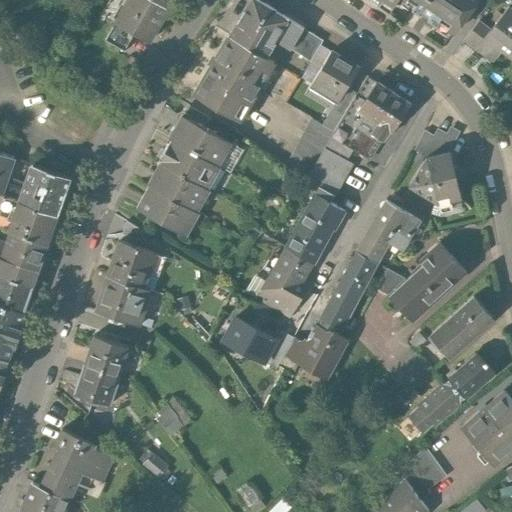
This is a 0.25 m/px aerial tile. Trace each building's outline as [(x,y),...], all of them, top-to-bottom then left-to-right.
[(132,0),(116,27),(151,48),(173,12),(153,0),(132,0)] [(153,0),(173,12),(179,0),(153,0)] [(267,0),(245,0),(227,32),(264,54),(273,39),(288,49),(301,28),(302,25),(267,0)] [(368,0),(390,15),(400,0),(399,0),(368,0)] [(399,0),(400,0),(453,38),(469,14),(479,0),(399,0)] [(492,0),(479,0),(469,14),(479,21),(494,1),(492,0)] [(511,10),(508,8),(491,32),(475,52),(494,66),(502,54),(511,61),(511,10)] [(475,52),(491,32),(480,24),(465,44),(475,52)] [(301,28),(288,49),(308,62),(321,40),(301,28)] [(227,32),(192,92),(240,120),(275,61),(264,54),(227,32)] [(346,88),(359,67),(331,50),(304,93),(331,110),(335,103),(336,104),(346,88)] [(356,95),(364,100),(377,81),(368,75),(356,95)] [(392,132),(411,103),(377,81),(364,100),(361,106),(367,110),(358,124),(383,140),(390,130),(392,132)] [(335,103),(331,110),(323,126),(335,132),(356,95),(346,88),(336,104),(335,103)] [(168,134),(171,135),(218,163),(231,141),(181,112),(168,134)] [(323,126),(313,120),(287,168),(306,182),(307,181),(326,147),(332,137),(335,132),(323,126)] [(412,161),(420,166),(425,156),(448,150),(460,132),(449,126),(445,133),(438,129),(434,136),(424,130),(414,150),(417,152),(412,161)] [(157,158),(158,159),(208,189),(221,165),(218,163),(171,135),(157,158)] [(351,149),(332,137),(326,147),(345,159),(351,149)] [(351,164),(345,159),(326,147),(307,181),(320,188),(332,195),(334,196),(351,164)] [(0,193),(3,194),(10,174),(16,156),(0,150),(0,193)] [(420,166),(408,186),(439,204),(462,198),(448,150),(425,156),(420,166)] [(146,181),(148,183),(198,212),(210,190),(208,189),(158,159),(146,181)] [(23,178),(16,199),(57,213),(71,174),(29,160),(23,178)] [(23,178),(10,174),(3,194),(16,199),(23,178)] [(148,183),(135,205),(187,235),(200,213),(198,212),(148,183)] [(332,195),(320,188),(285,248),(313,263),(333,228),(335,229),(346,212),(328,202),(332,195)] [(0,213),(9,216),(16,199),(3,194),(0,193),(0,213)] [(57,213),(16,199),(9,216),(7,224),(48,239),(57,213)] [(419,220),(387,201),(357,251),(377,262),(389,242),(402,249),(419,220)] [(48,239),(7,224),(3,237),(0,244),(0,250),(40,264),(48,239)] [(391,287),(416,314),(468,266),(439,235),(420,253),(424,257),(405,275),(391,287)] [(105,275),(144,287),(156,252),(117,239),(105,275)] [(303,281),(313,263),(285,248),(267,280),(257,297),(291,317),(306,288),(305,287),(303,281)] [(0,270),(34,281),(40,264),(0,250),(0,270)] [(377,262),(357,251),(321,318),(340,328),(341,328),(377,262)] [(246,263),(233,256),(227,268),(239,275),(246,263)] [(387,292),(391,287),(405,275),(389,266),(377,287),(387,292)] [(0,300),(24,309),(34,281),(0,270),(0,300)] [(267,280),(257,274),(247,291),(257,297),(267,280)] [(105,275),(94,309),(139,323),(150,289),(144,287),(105,275)] [(427,334),(448,357),(492,318),(471,294),(427,334)] [(0,329),(16,334),(24,309),(0,300),(0,329)] [(264,362),(277,338),(236,317),(223,340),(264,362)] [(340,328),(321,318),(318,324),(327,329),(330,328),(337,333),(340,328)] [(311,331),(305,343),(299,356),(302,358),(331,374),(348,341),(336,335),(337,333),(330,328),(327,329),(318,324),(313,332),(311,331)] [(0,354),(8,357),(16,334),(0,329),(0,354)] [(277,338),(264,362),(277,369),(280,363),(294,337),(282,330),(277,338)] [(93,333),(83,362),(120,375),(130,345),(93,333)] [(299,356),(305,343),(294,337),(280,363),(295,371),(302,358),(299,356)] [(390,372),(409,392),(415,386),(433,368),(414,349),(390,372)] [(497,370),(478,349),(447,376),(466,397),(497,370)] [(83,362),(74,390),(110,402),(120,375),(83,362)] [(436,424),(466,397),(447,376),(416,403),(419,407),(408,417),(420,431),(433,420),(436,424)] [(412,399),(399,386),(387,398),(400,411),(412,399)] [(422,393),(415,386),(409,392),(416,399),(422,393)] [(511,397),(502,386),(459,422),(494,463),(511,447),(511,397)] [(193,418),(174,395),(157,409),(176,432),(193,418)] [(56,444),(38,482),(69,497),(83,471),(103,480),(115,455),(92,445),(94,441),(61,425),(52,442),(56,444)] [(411,459),(428,486),(447,472),(427,444),(411,459)] [(147,448),(138,458),(163,479),(171,470),(147,448)] [(223,475),(209,453),(199,460),(213,481),(223,475)] [(390,476),(398,484),(402,480),(420,500),(431,490),(428,486),(411,459),(390,476)] [(32,479),(16,511),(62,511),(69,497),(38,482),(32,479)] [(238,487),(255,511),(267,504),(249,479),(238,487)] [(398,484),(368,511),(424,511),(428,509),(420,500),(402,480),(398,484)] [(314,495),(305,485),(297,492),(306,502),(314,495)]
